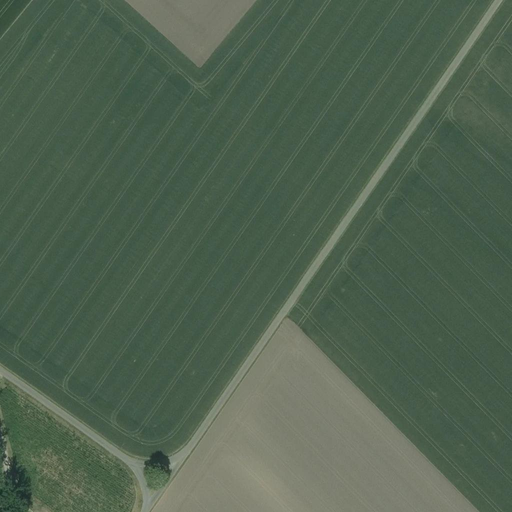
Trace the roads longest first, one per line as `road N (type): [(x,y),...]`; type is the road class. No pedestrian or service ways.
road 1 (unclassified): [(499,0),(181,457)]
road 2 (unclassified): [(0,371),(127,461)]
